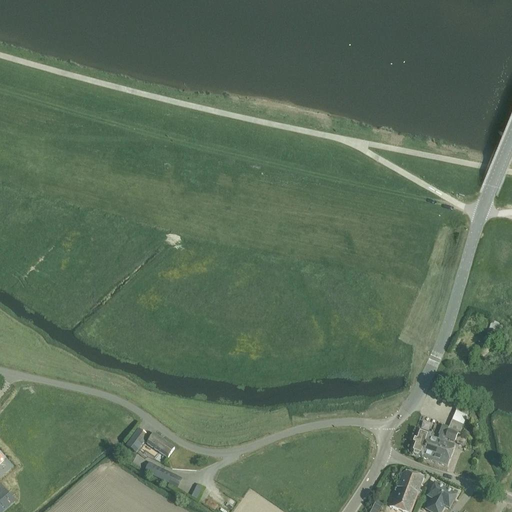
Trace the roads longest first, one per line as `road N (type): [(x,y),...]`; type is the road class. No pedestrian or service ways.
road 1 (track): [(464,206),(189,145),(0,91)]
road 2 (unclassified): [(0,370),(114,398),(184,444),(219,453),(320,424),(384,425)]
road 3 (tertiary): [(384,425),(403,416),(434,358),(480,209)]
road 4 (tertiary): [(511,498),(383,453)]
